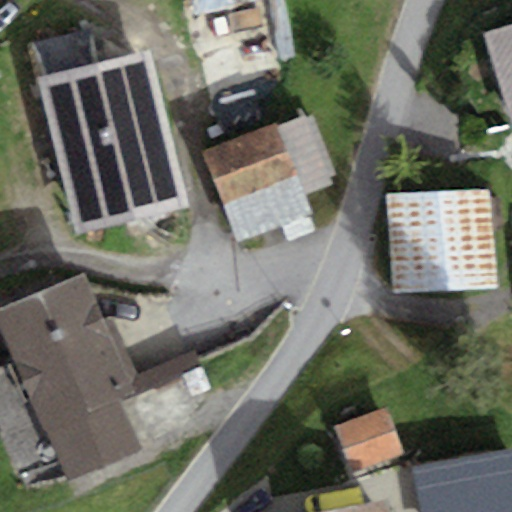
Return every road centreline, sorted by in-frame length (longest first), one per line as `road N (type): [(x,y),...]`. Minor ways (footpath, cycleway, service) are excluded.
road 1 (residential): [(176,511),(320,312),(427,0)]
road 2 (track): [(87,0),(162,57),(182,113),(210,268)]
road 3 (track): [(511,431),(438,390),(392,350),(335,276)]
